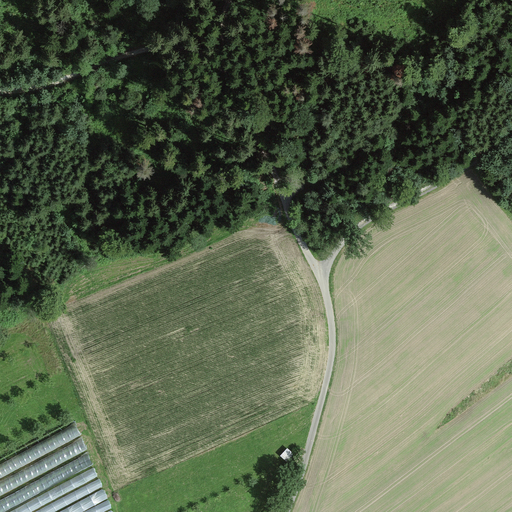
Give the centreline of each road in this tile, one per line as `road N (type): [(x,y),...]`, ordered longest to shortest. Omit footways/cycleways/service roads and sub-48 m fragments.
road 1 (track): [(286,511),(334,332),(319,273),(271,168),(213,87),(169,54),(116,56),(72,76),(0,92)]
road 2 (track): [(319,273),(361,223),(467,165),(511,126)]
